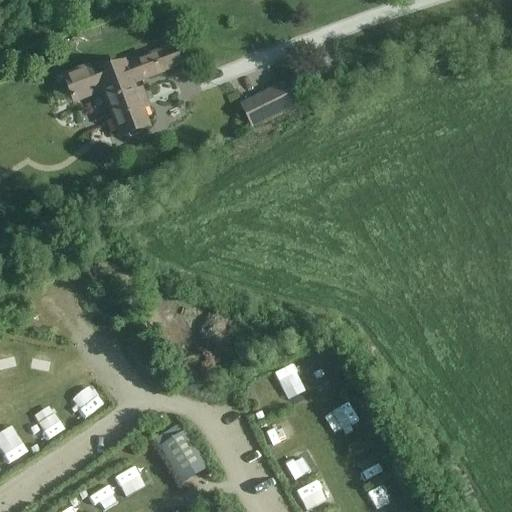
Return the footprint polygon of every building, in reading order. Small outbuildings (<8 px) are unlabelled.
[(135,94),(131,84),(179,66),(175,54),(127,71),(125,66),(100,75),(101,78),(69,90),(74,103),(103,92),(121,139),(148,129),(141,111),(147,108),(141,92),(135,94)] [(241,115),(251,130),(296,108),(287,92),(241,115)] [(0,376),(13,369),(0,345),(0,344),(0,376)] [(27,361),(51,360),(50,346),(27,346),(27,361)] [(290,372),(275,377),(282,395),(296,389),(290,372)] [(43,445),(56,440),(48,418),(35,422),(43,445)] [(9,463),(30,455),(22,432),(0,440),(9,463)] [(184,435),(160,450),(178,478),(202,463),(184,435)] [(114,468),(125,487),(143,477),(132,458),(114,468)] [(90,508),(108,495),(99,483),(81,496),(90,508)] [(378,511),(395,502),(385,484),(368,493),(378,511)] [(303,509),(321,506),(317,486),(300,489),(303,509)]
